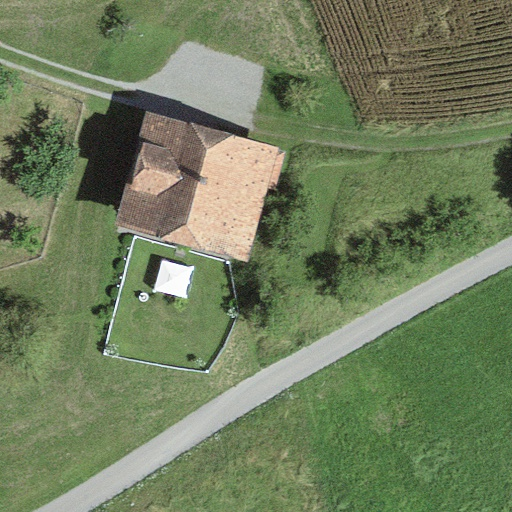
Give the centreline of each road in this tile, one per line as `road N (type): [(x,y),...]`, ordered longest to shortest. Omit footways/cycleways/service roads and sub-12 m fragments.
road 1 (unclassified): [(61,511),(275,380),(511,250)]
road 2 (track): [(0,51),(256,125)]
